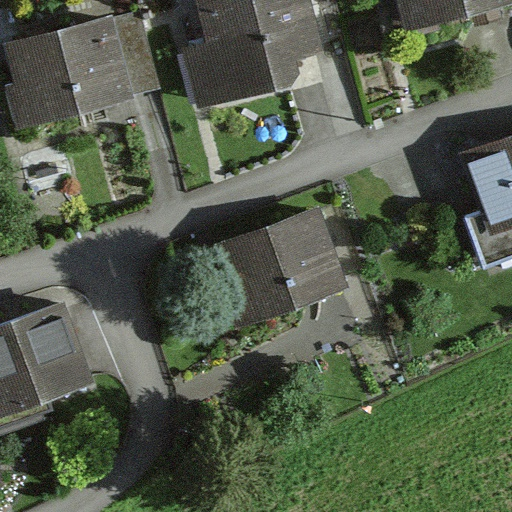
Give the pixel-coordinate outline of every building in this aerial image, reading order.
[(320,0),(212,0),(224,39),(193,48),(211,107),(305,80),(299,58),(334,48),(320,0)] [(511,0),(429,0),(439,33),(511,11),(511,0)] [(116,17),(12,50),(36,126),(140,93),(116,17)] [(511,140),(481,153),(511,224),(511,140)] [(326,206),(225,249),(256,325),(358,282),(326,206)] [(0,430),(102,391),(70,309),(0,336),(0,430)]
